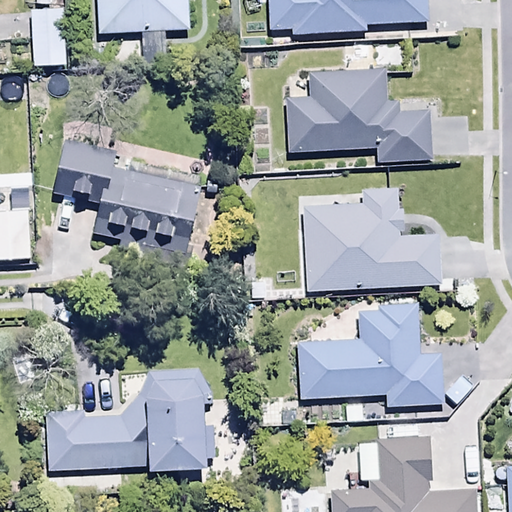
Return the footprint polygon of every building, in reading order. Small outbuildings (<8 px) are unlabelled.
[(187,0),(93,0),(96,33),(189,28),(187,0)] [(428,19),(426,0),(266,0),(269,28),(289,27),(289,34),(365,29),(365,23),(428,19)] [(62,6),(27,9),(32,69),(67,66),(62,6)] [(287,93),(288,148),(374,146),(374,160),(432,158),(430,106),(400,107),(399,98),(386,98),(385,66),(307,68),(308,93),(287,93)] [(184,247),(199,180),(116,163),(120,147),(64,135),(53,189),(101,199),(95,228),(184,247)] [(397,184),(363,186),(364,200),(303,202),(307,289),(444,282),(442,229),(399,231),(399,226),(405,226),(404,205),(397,205),(397,184)] [(26,206),(0,207),(0,254),(29,253),(26,206)] [(271,280),(248,281),(248,301),(272,300),(271,280)] [(418,301),(380,302),(381,308),(358,309),(359,334),(297,337),(300,396),(386,392),(387,404),(448,401),(445,348),(420,349),(418,301)] [(85,407),(46,410),(49,467),(151,460),(153,464),(211,462),(211,454),(219,454),(217,420),(210,420),(209,404),(215,403),(214,390),(201,366),(150,369),(139,390),(119,412),(86,414),(85,407)] [(426,430),(373,433),(375,473),(365,474),(366,483),(325,485),(326,511),(476,511),(475,482),(429,485),(426,430)] [(511,511),(511,462),(503,463),(505,511),(511,511)]
